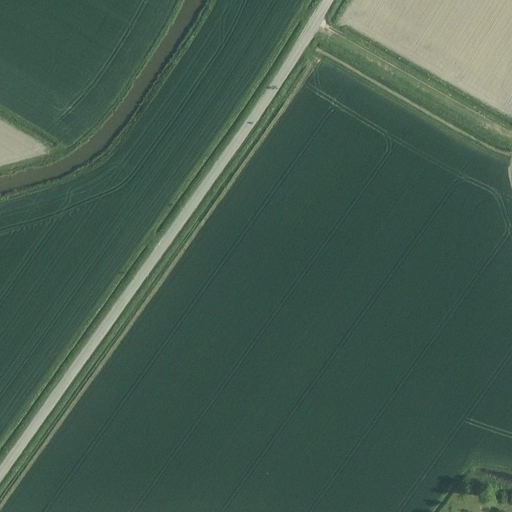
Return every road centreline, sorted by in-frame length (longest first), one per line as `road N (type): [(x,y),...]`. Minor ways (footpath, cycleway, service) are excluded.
road 1 (tertiary): [(0,474),(326,0)]
road 2 (track): [(511,130),(315,19)]
